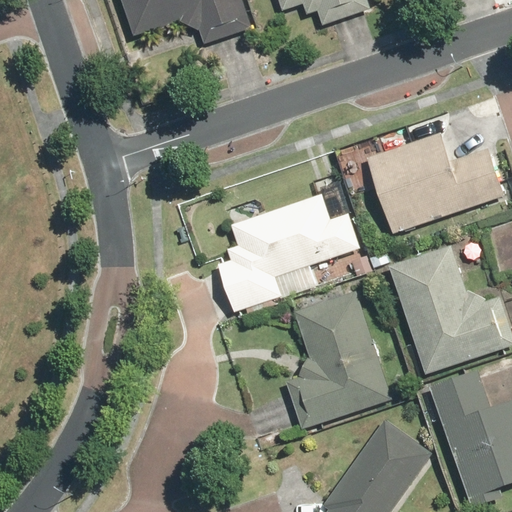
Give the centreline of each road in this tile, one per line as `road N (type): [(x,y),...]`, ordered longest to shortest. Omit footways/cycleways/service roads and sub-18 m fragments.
road 1 (residential): [(103,158),(489,31)]
road 2 (residential): [(28,507),(76,441),(103,384),(119,286),(118,223),(103,158)]
road 3 (residential): [(142,511),(198,364),(177,278)]
road 4 (residential): [(103,158),(50,13)]
